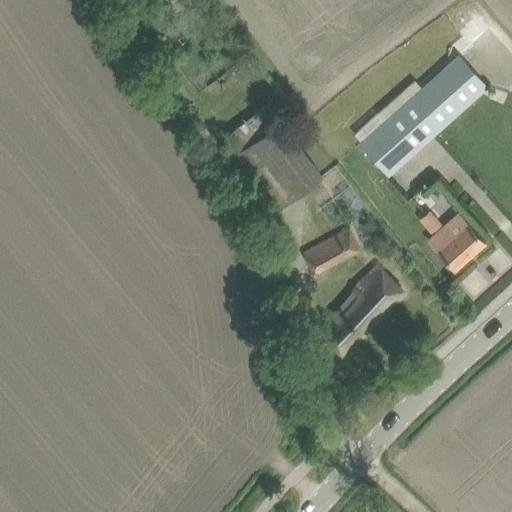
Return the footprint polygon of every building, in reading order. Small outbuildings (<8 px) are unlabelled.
[(460,55),(362,141),(390,173),(488,86),(460,55)] [(268,102),(227,133),(239,149),(238,150),(280,207),(323,175),(268,102)] [(456,210),(427,237),(455,269),(485,242),(456,210)] [(348,225),(302,251),(312,274),(359,249),(348,225)] [(354,285),(316,329),(344,355),(404,291),(379,268),(360,290),(354,285)]
